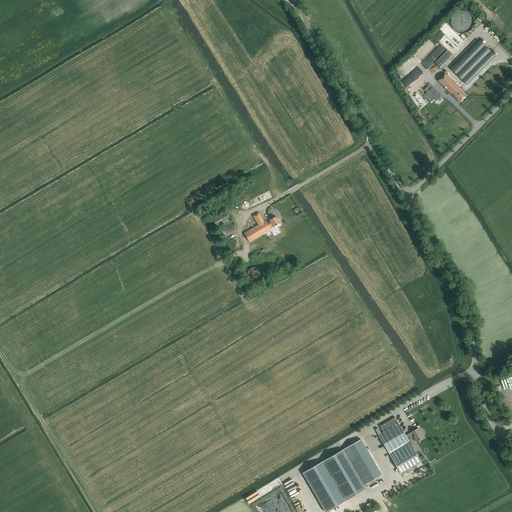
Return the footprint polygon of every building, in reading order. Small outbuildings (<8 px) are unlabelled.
[(458,33),(462,33),(466,33),(470,31),(472,28),(474,24),(474,20),(473,16),(470,13),(467,11),(463,10),(459,11),(456,12),(453,15),(451,18),(451,21),(451,25),(453,28),(455,31),(458,33)] [(480,40),(451,69),(467,85),(495,56),(480,40)] [(447,50),(435,63),(441,70),(454,57),(447,50)] [(406,65),(395,73),(404,87),(419,77),(413,69),(410,71),(406,65)] [(463,91),(445,74),(438,81),(460,103),(466,96),(461,92),(463,91)] [(418,91),(422,87),(416,80),(412,83),(418,91)] [(441,96),(432,87),(428,83),(426,86),(427,86),(424,90),(426,93),(423,96),(430,103),(430,102),(431,103),(434,101),(432,100),(434,98),(437,100),(441,96)] [(405,89),(421,109),(426,105),(410,85),(405,89)] [(251,198),(244,202),(248,208),(255,203),(251,198)] [(235,229),(230,220),(231,220),(226,211),(212,219),(217,228),(221,226),(222,229),(219,230),(222,235),(225,233),(226,235),(235,229)] [(280,223),(276,216),(269,220),(270,221),(267,223),(266,220),(264,221),(259,213),(253,216),(258,225),(244,233),(249,242),(271,229),(270,227),(273,225),(273,227),(280,223)] [(260,268),(258,267),(257,267),(255,267),(252,267),(250,269),(249,270),(248,273),(247,275),(248,278),(249,280),(251,281),(253,282),(255,283),(258,282),(260,281),(262,279),(263,277),(263,275),(263,272),(261,270),(260,268)] [(379,426),(382,432),(398,422),(395,417),(379,426)] [(421,462),(408,440),(411,439),(410,437),(413,436),(416,442),(423,438),(418,428),(411,432),(405,435),(398,423),(378,435),(389,453),(401,474),(421,462)] [(361,439),(303,472),(326,511),(366,488),(364,485),(382,475),(361,439)] [(277,484),(289,477),(286,470),(274,477),(277,484)] [(290,480),(283,484),(286,489),(293,485),(290,480)] [(278,489),(255,502),(257,505),(280,492),(278,489)]
